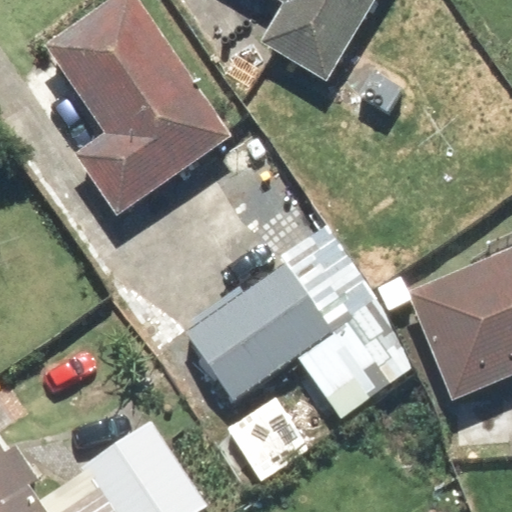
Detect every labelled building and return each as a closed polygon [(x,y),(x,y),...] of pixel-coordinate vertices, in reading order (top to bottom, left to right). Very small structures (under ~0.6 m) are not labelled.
[(136,0),(124,0),(46,55),(100,133),(75,150),(126,223),(206,167),(230,201),(286,162),(263,128),(237,146),(136,0)] [(271,0),(289,11),(264,52),(328,90),(381,0),(271,0)] [(511,256),(409,297),(452,406),(511,382),(511,256)] [(290,266),(190,341),(240,406),(303,359),(339,332),(290,266)] [(338,405),(351,422),(415,374),(368,310),(339,332),(303,359),(317,377),(302,389),(322,417),(338,405)] [(511,401),(452,406),(455,447),(511,442),(511,401)] [(212,511),(152,426),(88,471),(117,511),(212,511)] [(0,511),(45,511),(0,449),(0,511)]
